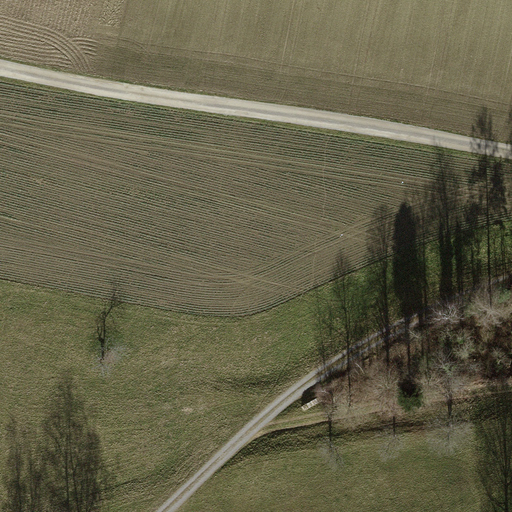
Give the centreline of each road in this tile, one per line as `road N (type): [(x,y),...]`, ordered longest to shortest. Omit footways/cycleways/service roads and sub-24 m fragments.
road 1 (track): [(511,148),(0,62)]
road 2 (track): [(511,267),(281,398),(159,511)]
